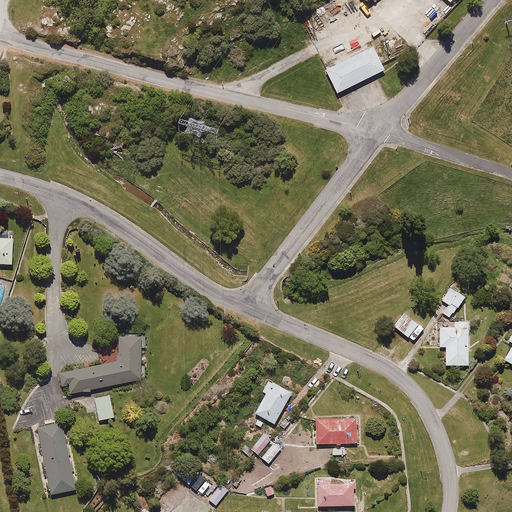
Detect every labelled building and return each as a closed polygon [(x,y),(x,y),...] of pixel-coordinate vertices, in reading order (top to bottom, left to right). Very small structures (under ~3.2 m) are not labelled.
[(363,44),(319,65),(331,90),(375,69),(363,44)] [(12,237),(0,236),(0,262),(12,263),(12,237)] [(13,284),(0,280),(0,318),(4,319),(13,284)] [(449,319),(466,297),(452,286),(442,300),(448,304),(442,313),(449,319)] [(405,312),(393,325),(408,338),(419,325),(405,312)] [(469,364),(469,320),(453,320),(453,325),(438,325),(438,348),(445,348),(445,364),(469,364)] [(511,331),(506,342),(511,345),(503,359),(511,364),(511,331)] [(112,357),(57,370),(62,391),(133,377),(135,333),(116,332),(112,357)] [(293,400),(296,396),(270,379),(262,391),(266,394),(254,412),(273,423),(289,398),(293,400)] [(110,396),(94,399),(99,419),(114,415),(110,396)] [(356,415),(315,417),(317,443),(358,441),(356,415)] [(54,416),(30,420),(42,492),(66,487),(54,416)] [(269,424),(257,416),(251,424),(264,432),(269,424)] [(263,433),(250,448),(257,455),(271,440),(264,434),(263,433)] [(273,443),(260,458),(268,464),(281,449),(273,443)] [(185,461),(175,473),(188,485),(199,473),(185,461)] [(315,468),(306,468),(306,478),(315,478),(315,468)] [(207,477),(195,489),(203,497),(215,485),(207,477)] [(354,480),(319,481),(320,505),(355,504),(354,480)] [(222,485),(208,499),(215,505),(228,490),(222,485)]
